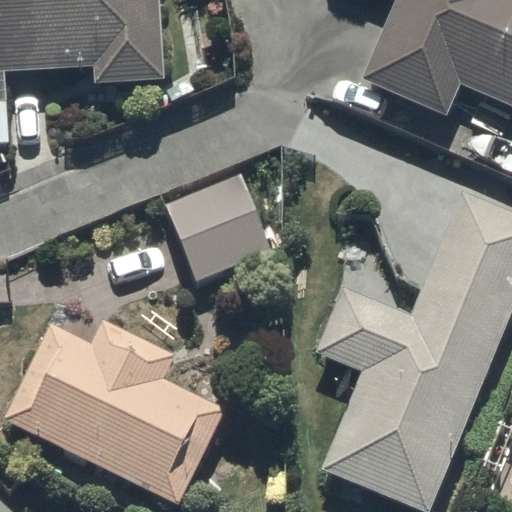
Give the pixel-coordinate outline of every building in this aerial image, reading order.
[(0,0),(0,159),(10,159),(6,88),(93,84),(94,99),(162,96),(157,0),(0,0)] [(447,131),(460,99),(511,121),(511,0),(380,0),(399,8),(362,94),(447,131)] [(238,184),(162,217),(196,298),(273,266),(238,184)] [(323,483),(391,511),(433,511),(511,326),(511,226),(463,205),(420,306),(365,283),(356,305),(343,300),(314,369),(362,389),(323,483)] [(50,337),(3,435),(163,511),(182,511),(224,427),(165,399),(177,372),(103,336),(92,358),(50,337)]
